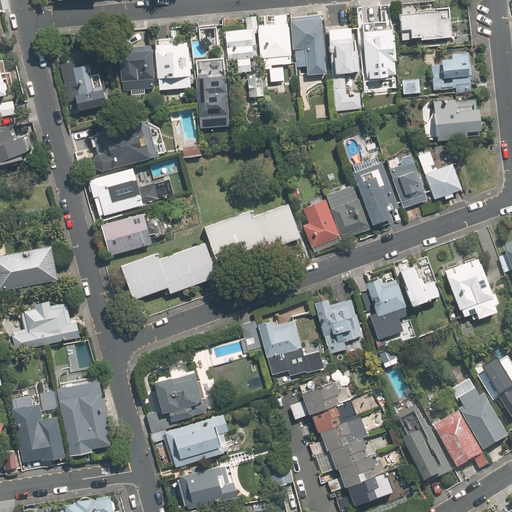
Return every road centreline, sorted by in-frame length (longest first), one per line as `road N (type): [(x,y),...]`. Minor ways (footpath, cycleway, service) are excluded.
road 1 (residential): [(112,346),(511,201)]
road 2 (residential): [(112,346),(24,20)]
road 3 (residential): [(24,20),(258,0)]
road 4 (residential): [(0,490),(142,468)]
road 5 (residential): [(511,142),(495,0)]
road 6 (residential): [(142,468),(112,346)]
